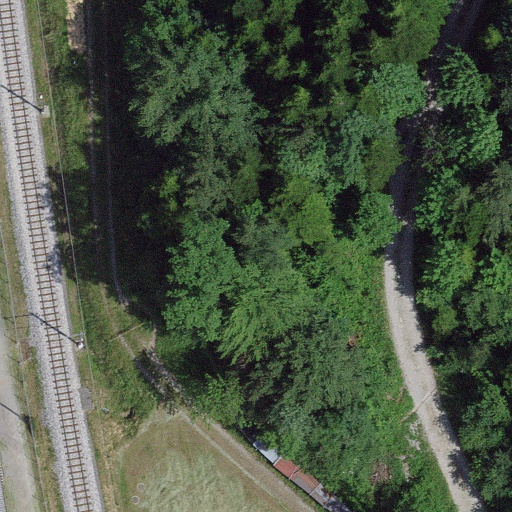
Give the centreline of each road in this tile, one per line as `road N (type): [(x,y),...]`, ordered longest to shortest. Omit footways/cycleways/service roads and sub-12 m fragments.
road 1 (track): [(94,0),(106,258),(121,329),(156,374),(306,511)]
road 2 (track): [(468,0),(434,74),(395,208),(401,327),(471,511)]
